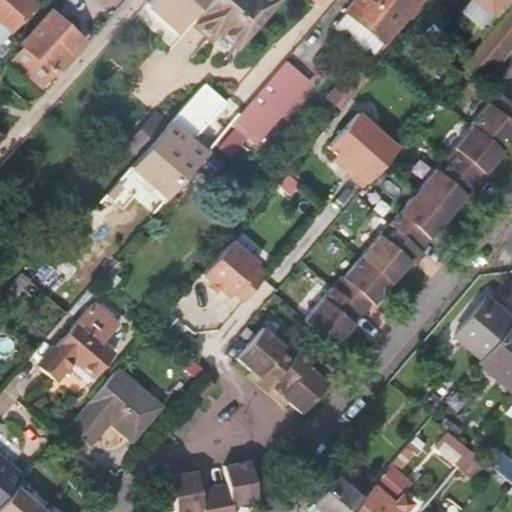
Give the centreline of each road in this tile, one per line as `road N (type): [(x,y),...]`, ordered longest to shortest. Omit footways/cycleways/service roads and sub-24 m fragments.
road 1 (residential): [(493,225),(319,431),(283,439)]
road 2 (residential): [(283,439),(151,463),(110,511)]
